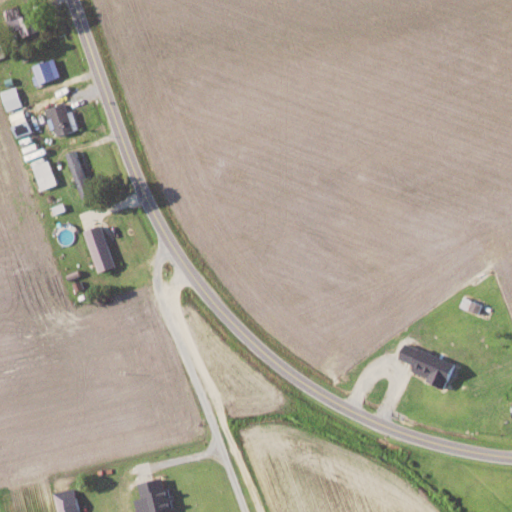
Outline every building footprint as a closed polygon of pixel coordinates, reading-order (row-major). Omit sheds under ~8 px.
[(33,34),(26,15),(9,20),(12,30),(21,27),(24,36),(33,34)] [(0,58),(8,55),(0,33),(0,58)] [(34,65),(38,75),(34,76),(37,85),(63,75),(55,56),(34,65)] [(2,91),(8,110),(24,105),(18,86),(2,91)] [(57,136),(80,127),(74,109),(70,110),(67,101),(47,108),(57,136)] [(67,152),(82,191),(92,187),(77,149),(67,152)] [(58,184),(50,155),(33,160),(42,189),(58,184)] [(118,266),(103,224),(86,230),(100,272),(118,266)] [(462,306),(481,312),(485,302),(465,296),(462,306)] [(459,363),(409,342),(403,358),(417,364),(414,371),(449,386),(459,363)] [(137,499),(140,511),(175,511),(167,476),(141,483),(145,497),(137,499)] [(82,511),(78,487),(56,492),(59,511),(82,511)]
